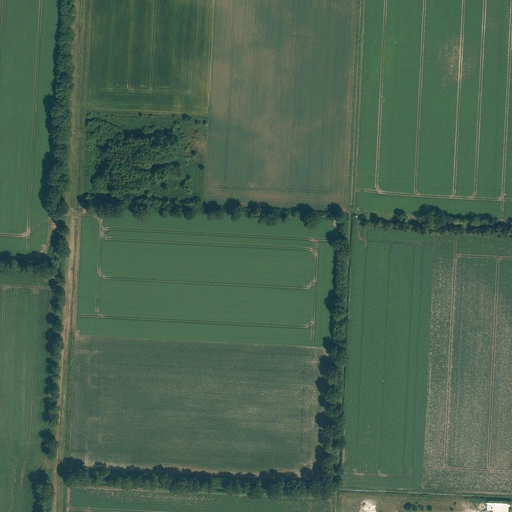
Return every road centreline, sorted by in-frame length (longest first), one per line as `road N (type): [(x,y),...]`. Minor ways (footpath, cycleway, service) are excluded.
road 1 (track): [(54,511),(79,0)]
road 2 (track): [(511,226),(362,218)]
